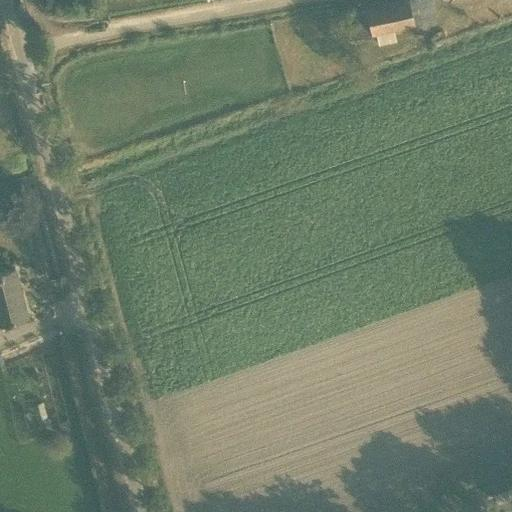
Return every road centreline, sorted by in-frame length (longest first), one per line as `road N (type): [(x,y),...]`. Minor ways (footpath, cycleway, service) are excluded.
road 1 (unclassified): [(140,511),(20,52)]
road 2 (unclassified): [(20,52),(298,0)]
